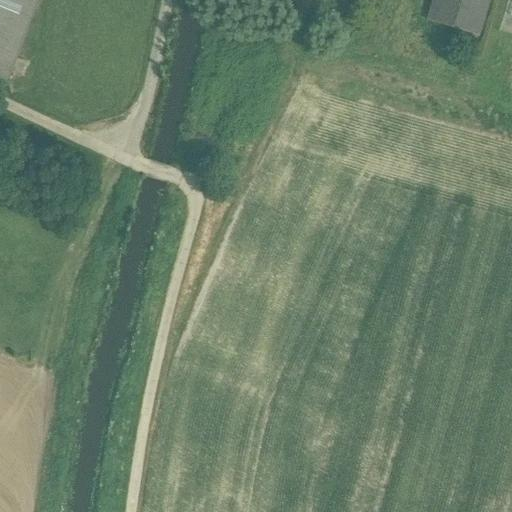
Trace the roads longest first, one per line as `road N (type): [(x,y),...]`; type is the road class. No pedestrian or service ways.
road 1 (track): [(132,511),(197,193),(177,177),(121,159)]
road 2 (track): [(121,159),(144,113),(168,0)]
road 3 (track): [(0,103),(121,159)]
